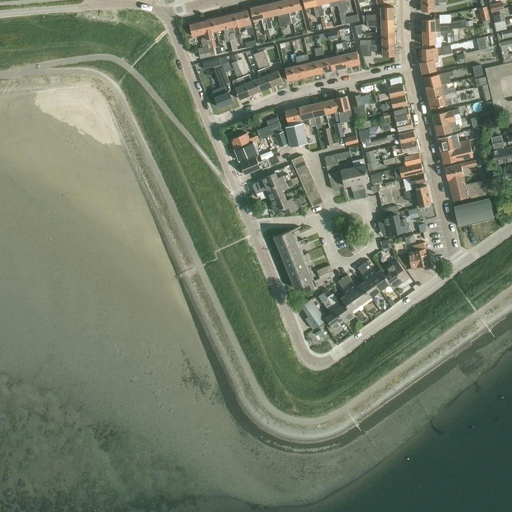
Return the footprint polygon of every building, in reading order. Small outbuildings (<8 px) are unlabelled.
[(290,16),(289,12),(286,0),(283,0),(274,2),(277,15),(285,13),(288,25),(296,23),(294,15),(290,16)] [(299,0),(286,0),(289,12),(301,9),(299,0)] [(323,30),(316,0),(303,0),(305,8),(314,6),(318,25),(316,26),(318,31),(323,30)] [(330,7),(329,2),(328,0),(316,0),(323,30),(333,27),(332,23),(326,25),(322,9),(330,7)] [(340,12),(344,11),(341,0),(328,0),(329,2),(337,0),(340,12)] [(446,0),(421,0),(422,12),(435,11),(434,5),(439,5),(439,3),(446,2),(446,0)] [(272,16),(277,15),(274,2),(263,5),(270,35),(274,34),(271,21),(273,21),(272,16)] [(504,9),(503,3),(490,6),(492,12),(504,9)] [(270,35),(263,5),(250,8),(253,21),(262,19),(266,36),(270,35)] [(376,14),(366,15),(367,20),(370,20),(381,20),(394,19),(394,7),(381,7),(381,13),(376,13),(376,14)] [(486,7),(479,8),(483,21),(489,20),(486,7)] [(254,34),(248,10),(235,13),(238,25),(238,26),(238,27),(244,26),(245,29),(247,28),(249,36),(254,34)] [(238,25),(235,13),(224,16),(227,28),(232,49),(233,51),(238,50),(234,33),(235,33),(235,32),(233,27),(238,26),(238,25)] [(347,24),(351,23),(359,21),(358,15),(346,18),(347,24)] [(228,50),(232,49),(227,28),(224,16),(213,19),(216,31),(224,29),(225,35),(224,35),(225,42),(226,42),(228,50)] [(212,32),(216,31),(213,19),(202,21),(211,56),(215,55),(211,38),(213,38),(212,32)] [(370,20),(367,20),(367,27),(375,27),(376,32),(382,32),(395,31),(394,19),(381,20),(370,20)] [(435,19),(422,20),(423,32),(436,32),(447,31),(448,31),(452,31),(452,29),(454,29),(457,29),(458,29),(466,27),(465,20),(451,23),(440,24),(440,19),(435,19)] [(201,59),(211,56),(202,21),(190,24),(193,36),(201,34),(203,40),(201,41),(203,48),(198,49),(201,59)] [(503,21),(501,21),(495,23),(494,23),(496,32),(505,30),(503,21)] [(436,32),(423,32),(423,45),(436,44),(436,38),(440,37),(440,35),(448,35),(448,38),(450,37),(450,39),(448,40),(448,43),(458,41),(458,29),(457,29),(454,29),(454,31),(452,31),(448,31),(447,31),(436,32)] [(503,38),(511,36),(511,30),(497,34),(498,40),(503,39),(503,38)] [(337,31),(327,33),(329,40),(339,37),(337,31)] [(395,31),(382,32),(382,40),(382,44),(395,44),(395,31)] [(343,48),(348,67),(360,64),(357,51),(349,53),(346,42),(342,42),(343,48)] [(511,47),(511,42),(499,45),(503,61),(511,58),(511,54),(507,56),(506,52),(509,51),(508,48),(511,47)] [(368,47),(360,47),(362,55),(369,53),(369,52),(383,51),(383,57),(396,56),(395,44),(382,44),(371,45),(368,45),(368,47)] [(434,59),(435,62),(438,62),(438,54),(443,52),(443,55),(452,53),(450,45),(438,48),(422,49),(422,59),(420,59),(420,63),(434,59)] [(318,48),(324,72),(336,70),(333,57),(325,59),(322,47),(318,48)] [(317,61),(309,63),(312,75),(324,72),(318,48),(314,49),(317,61)] [(339,55),(333,57),(336,70),(348,67),(343,48),(338,50),(339,55)] [(264,50),(258,52),(267,75),(272,86),(283,82),(278,70),(271,73),(268,67),(270,66),(264,50)] [(261,77),(257,79),(261,91),(272,86),(267,75),(258,52),(253,54),(260,70),(258,70),(261,77)] [(299,53),(295,54),(300,78),(312,75),(309,63),(301,64),(299,53)] [(288,81),(289,81),(300,78),(295,54),(291,55),(294,66),(285,68),(288,81)] [(218,59),(203,62),(205,68),(220,65),(218,59)] [(242,59),(237,61),(251,95),(261,91),(257,79),(252,81),(249,74),(248,74),(242,59)] [(420,63),(423,74),(437,71),(435,62),(434,59),(420,63)] [(240,99),(251,95),(237,61),(232,63),(238,79),(237,79),(239,86),(235,88),(240,99)] [(500,65),(502,77),(503,76),(508,75),(505,64),(500,65)] [(502,77),(500,65),(485,68),(488,83),(500,81),(502,77)] [(221,87),(213,91),(215,97),(219,107),(233,102),(229,92),(233,91),(223,67),(215,70),(220,84),(221,87)] [(439,74),(424,78),(426,88),(441,85),(445,84),(447,83),(450,83),(449,77),(453,76),(452,71),(449,72),(439,74)] [(370,77),(359,79),(361,85),(372,82),(370,77)] [(486,77),(474,79),(476,87),(488,84),(486,77)] [(501,87),(500,81),(488,83),(490,89),(501,87)] [(441,85),(426,88),(428,95),(428,98),(454,92),(456,92),(455,87),(448,89),(447,83),(445,84),(441,85)] [(376,102),(385,100),(405,95),(403,84),(388,88),(389,93),(386,94),(386,93),(375,96),(376,102)] [(481,86),(484,100),(491,99),(488,85),(481,86)] [(490,89),(491,95),(503,93),(501,87),(490,89)] [(454,92),(428,98),(429,99),(429,102),(431,108),(431,109),(446,105),(452,104),(450,99),(457,97),(456,92),(454,92)] [(504,98),(503,93),(491,95),(492,101),(504,98)] [(353,107),(362,105),(360,97),(360,95),(351,97),(353,107)] [(369,95),(360,97),(362,105),(364,105),(371,103),(369,95)] [(385,100),(386,104),(381,105),(382,111),(407,105),(405,95),(385,100)] [(347,96),(335,99),(341,123),(340,117),(351,114),(347,96)] [(496,116),(511,113),(508,101),(504,99),(504,98),(492,101),(496,116)] [(335,99),(323,101),(326,114),(334,112),(336,123),(334,124),(337,138),(344,136),(341,123),(335,99)] [(232,112),(246,105),(244,101),(229,108),(232,112)] [(318,116),(326,114),(323,101),(311,104),(314,117),(315,121),(316,125),(317,128),(321,127),(318,116)] [(310,127),(316,125),(315,121),(314,117),(311,104),(285,110),(288,123),(308,118),(310,127)] [(362,105),(353,107),(356,119),(366,116),(364,105),(362,105)] [(383,114),(385,124),(410,118),(408,108),(383,114)] [(432,115),(435,125),(457,120),(463,118),(461,108),(432,115)] [(268,125),(257,129),(261,139),(283,130),(278,116),(267,121),(268,125)] [(413,128),(410,118),(385,124),(382,125),(383,130),(397,126),(399,132),(413,128)] [(458,124),(457,120),(435,125),(437,135),(462,130),(461,124),(458,124)] [(291,147),(307,143),(303,123),(286,127),(291,147)] [(323,130),(327,145),(333,144),(329,128),(323,130)] [(284,130),(275,134),(279,146),(289,142),(284,130)] [(399,142),(399,144),(416,140),(414,131),(395,135),(395,134),(387,136),(387,137),(372,140),(373,145),(400,139),(400,142),(399,142)] [(235,150),(254,142),(259,140),(258,135),(249,139),(247,133),(231,139),(235,150)] [(356,135),(344,137),(346,145),(358,142),(356,135)] [(438,138),(441,151),(456,147),(453,135),(438,138)] [(416,140),(399,144),(400,147),(402,146),(402,148),(393,150),(394,156),(418,150),(416,140)] [(460,146),(456,147),(441,151),(444,164),(473,157),(469,140),(459,142),(460,146)] [(254,142),(235,150),(240,161),(258,153),(254,142)] [(495,164),(511,160),(511,146),(507,148),(505,142),(503,143),(503,142),(492,144),(494,150),(492,151),(495,164)] [(406,166),(421,162),(419,153),(400,157),(400,156),(383,160),(384,166),(397,163),(405,161),(406,166)] [(336,154),(324,157),(326,166),(338,163),(336,154)] [(240,163),(245,175),(260,168),(262,167),(263,169),(280,162),(277,155),(258,163),(255,157),(240,163)] [(292,160),(295,167),(306,162),(303,155),(292,160)] [(448,180),(464,176),(462,168),(476,165),(475,160),(445,167),(445,168),(448,180)] [(295,167),(298,174),(309,169),(306,162),(295,167)] [(423,172),(421,162),(406,166),(404,166),(395,169),(397,179),(423,172)] [(338,163),(326,166),(328,172),(339,169),(338,163)] [(365,165),(353,167),(361,198),(367,197),(363,182),(369,181),(365,165)] [(361,198),(353,167),(342,170),(345,186),(351,185),(355,200),(361,198)] [(312,176),(309,169),(298,174),(299,177),(301,181),(312,176)] [(329,177),(341,175),(339,169),(328,172),(329,177)] [(256,193),(256,194),(291,179),(288,174),(277,178),(275,173),(261,178),(262,181),(254,184),(253,186),(256,193)] [(380,173),(371,175),(373,183),(382,181),(380,173)] [(410,177),(410,178),(413,189),(415,189),(419,207),(431,204),(426,185),(419,187),(419,183),(421,183),(421,182),(426,181),(424,174),(410,177)] [(331,183),(342,181),(341,175),(329,177),(331,183)] [(304,187),(315,183),(312,176),(301,181),(304,187)] [(466,184),(464,176),(448,180),(453,201),(469,197),(469,199),(492,193),(488,179),(466,184)] [(269,197),(270,201),(284,195),(282,190),(293,185),(291,179),(256,194),(258,198),(260,197),(261,200),(269,197)] [(344,186),(342,181),(331,183),(332,189),(344,186)] [(304,187),(307,194),(318,189),(315,183),(304,187)] [(378,187),(367,190),(371,204),(382,201),(378,187)] [(307,194),(310,201),(321,196),(318,189),(307,194)] [(284,195),(270,201),(275,212),(283,209),(285,214),(297,210),(292,198),(287,201),(284,195)] [(324,203),(321,196),(310,201),(313,208),(324,203)] [(489,198),(455,206),(454,207),(459,226),(494,218),(489,198)] [(399,212),(397,205),(382,209),(384,215),(399,212)] [(417,209),(410,211),(412,218),(419,217),(417,209)] [(383,218),(384,220),(379,222),(378,223),(380,230),(382,231),(383,231),(385,238),(397,235),(396,234),(408,231),(405,219),(399,220),(398,214),(383,218)] [(306,291),(312,288),(317,287),(315,281),(312,282),(309,276),(313,274),(311,271),(310,267),(307,268),(299,250),(302,248),(299,241),(296,242),(291,230),(275,236),(296,289),(304,286),(306,291)] [(417,267),(418,268),(421,267),(423,268),(426,267),(428,265),(429,265),(425,249),(425,248),(423,243),(412,246),(414,251),(414,252),(408,253),(412,269),(417,267)] [(367,261),(362,264),(381,290),(390,283),(391,283),(385,276),(382,271),(381,270),(376,273),(367,261)] [(382,271),(385,276),(391,283),(390,283),(394,288),(404,281),(399,274),(404,271),(397,261),(382,271)] [(362,264),(357,268),(366,280),(361,284),(371,297),(381,290),(362,264)] [(319,276),(332,271),(330,265),(317,270),(319,276)] [(361,304),(371,297),(361,284),(357,287),(348,274),(343,278),(361,304)] [(342,298),(346,304),(351,311),(352,311),(361,304),(343,278),(338,281),(347,294),(342,298)] [(324,293),(319,296),(322,301),(327,297),(324,293)] [(333,306),(345,323),(355,316),(352,311),(351,311),(346,304),(341,307),(338,303),(339,302),(333,293),(327,297),(333,306)] [(305,311),(315,305),(311,299),(302,306),(305,311)] [(318,310),(315,305),(305,311),(309,316),(318,310)] [(335,330),(345,323),(333,306),(328,309),(331,314),(326,318),(335,330)] [(322,315),(318,310),(309,316),(306,319),(310,324),(322,315)] [(326,320),(322,315),(310,324),(313,329),(326,320)]
